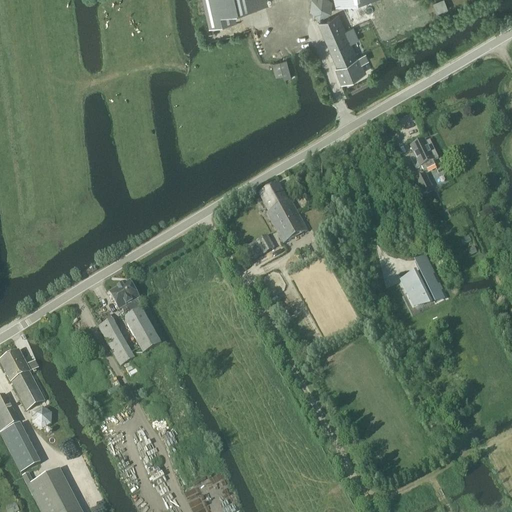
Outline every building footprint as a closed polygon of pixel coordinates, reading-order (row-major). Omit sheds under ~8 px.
[(232,11),(266,4),(265,0),(205,0),(211,27),(235,21),(232,11)] [(332,12),(333,1),(331,0),(311,0),(310,10),(320,18),(332,12)] [(447,9),(444,0),(442,0),(433,3),(436,13),(447,9)] [(357,58),(343,24),(338,15),(319,23),(338,66),(336,67),(343,82),(366,72),(361,62),(368,60),(365,54),(357,58)] [(285,79),(292,77),(287,60),(273,64),(277,78),(284,76),(285,79)] [(428,144),(424,146),(423,144),(409,150),(413,158),(412,158),(412,164),(410,164),(414,172),(420,170),(422,174),(433,169),(431,164),(437,161),(428,144)] [(420,198),(431,192),(424,178),(413,183),(420,198)] [(265,216),(282,246),(306,233),(290,205),(288,206),(277,187),(258,197),(268,215),(265,216)] [(274,250),(267,237),(256,243),(263,256),(274,250)] [(415,275),(400,282),(407,295),(413,308),(428,300),(432,299),(435,305),(443,301),(439,292),(441,292),(438,287),(437,288),(431,276),(433,275),(425,259),(415,264),(419,273),(420,275),(416,277),(415,275)] [(112,322),(98,330),(119,369),(150,352),(160,347),(140,312),(136,303),(138,302),(128,284),(108,295),(118,313),(121,311),(122,314),(126,312),(130,318),(124,321),(137,346),(128,351),(115,326),(114,326),(112,322)] [(34,363),(25,368),(18,354),(0,363),(0,367),(9,385),(10,385),(25,413),(43,404),(28,375),(37,370),(34,363)] [(0,433),(17,425),(4,398),(0,399),(0,433)] [(0,437),(20,476),(39,466),(19,426),(0,436),(0,437)] [(27,476),(21,479),(38,511),(78,511),(58,472),(32,485),(27,476)]
